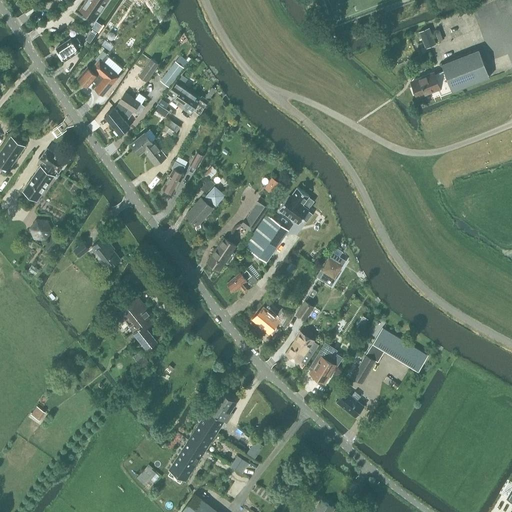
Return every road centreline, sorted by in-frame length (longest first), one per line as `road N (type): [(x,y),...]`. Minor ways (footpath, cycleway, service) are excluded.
road 1 (unclassified): [(429,511),(265,371),(0,5)]
road 2 (unclassified): [(511,344),(448,307),(402,266),(343,160),(243,66),(204,0)]
road 3 (track): [(511,123),(432,152),(403,151),(267,89)]
